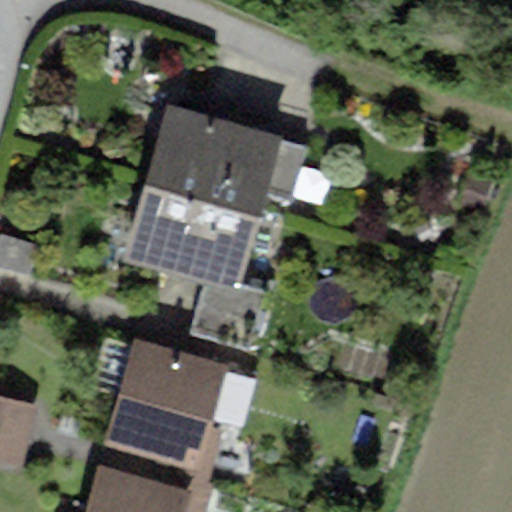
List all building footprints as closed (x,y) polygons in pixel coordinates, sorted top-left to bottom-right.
[(278,139),(166,107),(145,181),(256,213),(278,139)] [(256,213),(145,181),(123,255),(235,287),(256,213)] [(7,238),(0,260),(0,265),(34,276),(42,249),(7,238)] [(224,366),(131,344),(106,451),(199,473),(224,366)] [(38,407),(0,396),(0,462),(21,468),(38,407)] [(184,511),(190,493),(97,467),(84,511),(184,511)]
